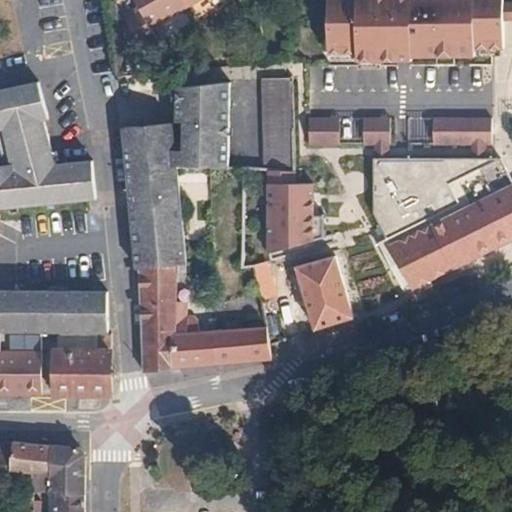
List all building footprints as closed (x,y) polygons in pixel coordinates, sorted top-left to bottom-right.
[(134,0),(148,25),(184,5),(181,0),(134,0)] [(328,0),(328,50),(357,50),(357,58),(397,57),(397,53),(475,53),(475,46),(504,45),(504,0),(328,0)] [(133,74),(150,72),(149,61),(132,62),(133,74)] [(0,205),(93,197),(91,166),(90,158),(55,161),(44,118),(33,79),(0,87),(0,115),(11,166),(5,167),(4,162),(0,162),(0,205)] [(176,102),(229,104),(230,80),(177,84),(176,102)] [(183,119),(229,119),(229,104),(176,102),(175,119),(183,119)] [(311,114),(312,145),(395,142),(394,111),(311,114)] [(412,141),(495,143),(495,114),(413,112),(412,141)] [(0,144),(4,162),(5,167),(11,166),(0,115),(0,144)] [(174,147),(176,166),(209,166),(228,166),(229,119),(183,119),(183,148),(174,147)] [(176,166),(174,147),(171,120),(123,125),(125,145),(123,145),(135,267),(139,267),(176,263),(186,261),(176,166)] [(389,238),(378,242),(404,290),(511,237),(511,180),(502,157),(373,158),(373,215),(384,231),(389,238)] [(292,168),(266,167),(264,250),(267,260),(313,248),(312,182),(292,181),(292,168)] [(315,327),(353,315),(334,254),(297,265),(315,327)] [(186,261),(176,263),(175,280),(185,280),(186,261)] [(176,263),(139,267),(143,368),(170,365),(175,299),(175,280),(176,263)] [(0,330),(55,331),(100,332),(108,332),(110,330),(106,290),(0,287),(0,330)] [(175,299),(170,365),(213,361),(213,328),(192,330),(192,325),(187,325),(187,315),(185,315),(185,304),(180,304),(180,300),(175,299)] [(213,328),(213,361),(271,356),(270,343),(266,325),(215,328),(213,328)] [(54,347),(99,348),(100,332),(55,331),(54,347)] [(50,347),(52,393),(110,393),(109,348),(99,348),(54,347),(50,347)] [(0,394),(45,394),(45,349),(0,349),(0,394)] [(0,466),(8,467),(10,440),(0,440),(0,466)] [(10,440),(8,467),(8,469),(29,472),(29,488),(53,489),(50,443),(10,440)] [(50,443),(53,489),(81,489),(81,452),(76,445),(50,443)] [(80,511),(81,489),(53,489),(53,511),(80,511)]
